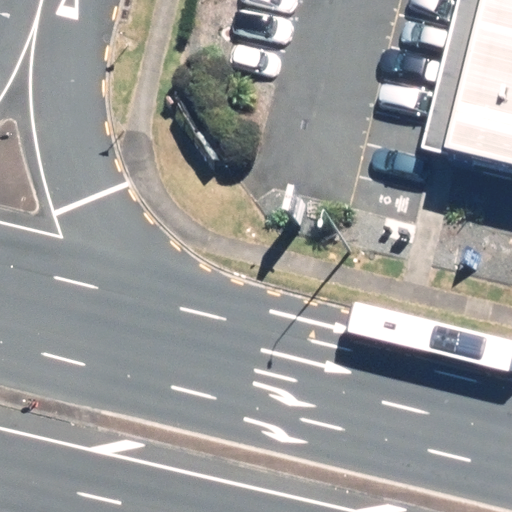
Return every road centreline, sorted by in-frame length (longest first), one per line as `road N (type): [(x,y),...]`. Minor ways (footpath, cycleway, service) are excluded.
road 1 (primary): [(55,0),(51,56),(63,132),(89,202),(171,329)]
road 2 (primary): [(171,329),(511,408)]
road 3 (primary): [(0,287),(171,329)]
road 4 (primary): [(129,511),(0,481)]
